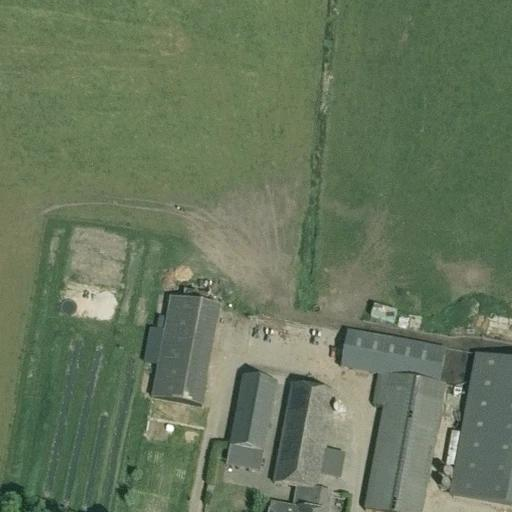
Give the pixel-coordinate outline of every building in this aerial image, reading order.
[(171,300),(153,399),(201,408),(220,309),(171,300)] [(244,306),(238,325),(257,331),(263,312),(244,306)] [(258,330),(258,351),(302,352),(302,331),(258,330)] [(349,332),(342,368),(390,377),(365,509),(378,511),(421,511),(445,387),(439,386),(446,350),(349,332)] [(511,363),(480,358),(453,499),(503,508),(511,459),(511,363)] [(264,453),(277,383),(243,377),(230,447),(251,451),(249,464),(261,466),(264,453)] [(327,446),(337,395),(293,386),(274,484),(312,491),(308,511),(299,509),(299,510),(273,505),(271,511),(328,511),(332,495),(319,492),(327,446)]
